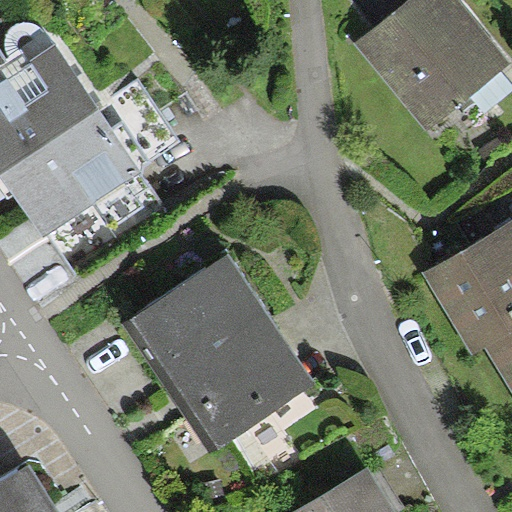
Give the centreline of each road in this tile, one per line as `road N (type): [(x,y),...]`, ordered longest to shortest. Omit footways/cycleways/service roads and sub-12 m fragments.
road 1 (residential): [(463,511),(353,309),(324,201),(297,0)]
road 2 (residential): [(0,308),(130,511)]
